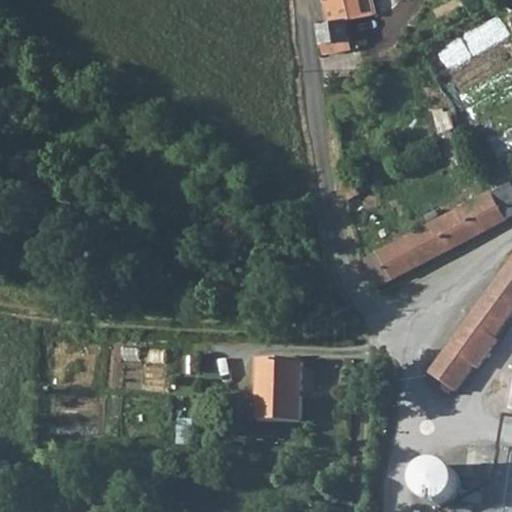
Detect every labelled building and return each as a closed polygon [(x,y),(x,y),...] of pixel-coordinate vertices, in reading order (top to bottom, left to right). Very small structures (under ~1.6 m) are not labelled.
[(319,0),(320,19),(371,10),(369,0),(319,0)] [(320,32),(326,63),(353,58),(345,19),(321,25),(320,32)] [(349,201),(360,198),(358,184),(346,187),(349,201)] [(511,187),(441,223),(369,260),(380,290),(449,255),(511,219),(511,187)] [(511,270),(494,294),(434,372),(448,383),(445,389),(453,396),(478,365),(482,366),(503,338),(500,333),(511,317),(511,270)] [(307,372),(266,369),(262,428),(303,430),(307,372)] [(469,492),(449,460),(420,478),(440,510),(469,492)]
